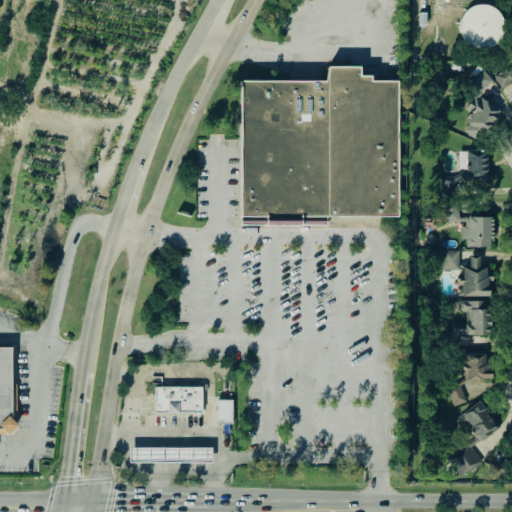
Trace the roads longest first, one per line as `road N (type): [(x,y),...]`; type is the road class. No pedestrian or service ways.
road 1 (secondary): [(94,498),(107,374),(142,238),(158,187),(248,0)]
road 2 (secondary): [(511,500),(226,499)]
road 3 (secondary): [(199,26),(134,165)]
road 4 (secondary): [(113,226),(80,370)]
road 5 (secondary): [(226,499),(94,498)]
road 6 (secondary): [(80,370),(60,498)]
